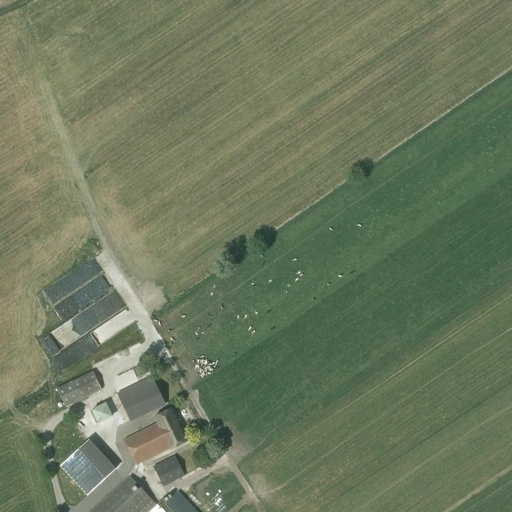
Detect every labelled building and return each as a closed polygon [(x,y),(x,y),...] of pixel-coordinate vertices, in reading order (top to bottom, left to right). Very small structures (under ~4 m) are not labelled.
[(66,327),(74,340),(123,309),(114,296),(66,327)] [(61,370),(85,355),(77,342),(53,357),(61,370)] [(93,372),(57,389),(59,394),(52,398),(58,410),(65,406),(101,389),(93,372)] [(130,420),(165,404),(152,378),(118,394),(130,420)] [(98,422),(113,416),(107,402),(92,408),(98,422)] [(136,465),(170,448),(170,449),(187,441),(171,408),(154,417),(157,424),(124,440),(136,465)] [(91,438),(64,464),(90,493),(111,473),(117,468),(91,438)] [(184,475),(179,465),(175,457),(153,468),(163,486),(184,475)] [(145,511),(155,504),(130,476),(91,511),(145,511)] [(156,505),(155,504),(145,511),(194,511),(177,493),(166,503),(162,499),(156,505)]
